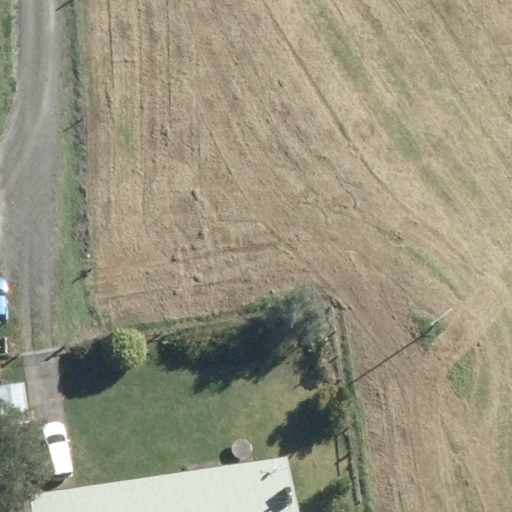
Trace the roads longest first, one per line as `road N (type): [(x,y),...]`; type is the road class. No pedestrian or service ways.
road 1 (track): [(48,162),(31,250),(31,343),(54,473)]
road 2 (track): [(40,0),(48,162),(0,200)]
